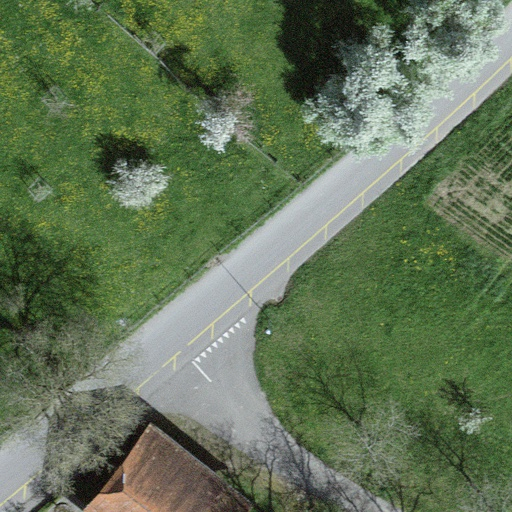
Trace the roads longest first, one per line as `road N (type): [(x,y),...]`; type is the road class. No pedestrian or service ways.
road 1 (residential): [(166,364),(511,33)]
road 2 (unclassified): [(414,511),(166,364)]
road 3 (residential): [(0,499),(166,364)]
